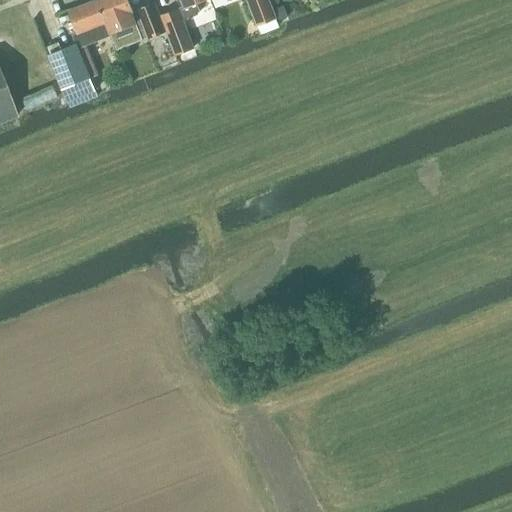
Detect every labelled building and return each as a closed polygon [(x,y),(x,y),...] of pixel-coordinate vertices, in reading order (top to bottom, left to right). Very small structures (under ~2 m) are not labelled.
[(97,0),(70,11),(78,33),(80,32),(85,44),(110,34),(109,30),(97,0)] [(127,0),(97,0),(109,30),(122,25),(130,46),(153,37),(145,18),(135,23),(131,13),(132,12),(127,0)] [(177,54),(193,48),(183,21),(197,15),(200,11),(197,3),(205,0),(182,0),(185,7),(162,16),(177,54)] [(268,0),(247,0),(257,26),(276,19),(268,0)] [(77,46),(50,56),(68,102),(95,91),(77,46)] [(0,76),(0,122),(15,117),(0,76)]
